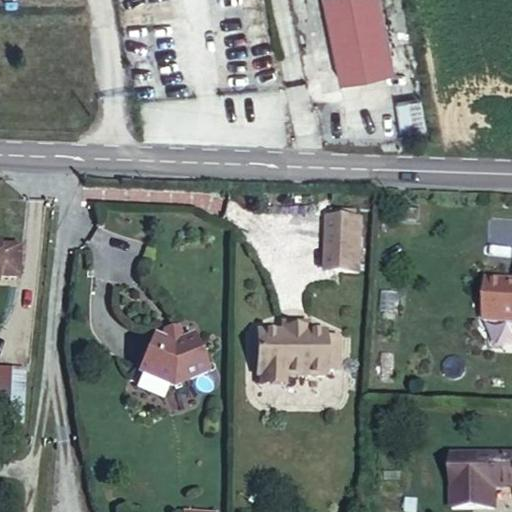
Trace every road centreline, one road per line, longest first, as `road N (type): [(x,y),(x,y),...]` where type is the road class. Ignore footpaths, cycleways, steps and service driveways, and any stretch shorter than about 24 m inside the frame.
road 1 (secondary): [(0,155),(511,172)]
road 2 (unknown): [(148,161),(119,0)]
road 3 (unknown): [(326,166),(299,29)]
